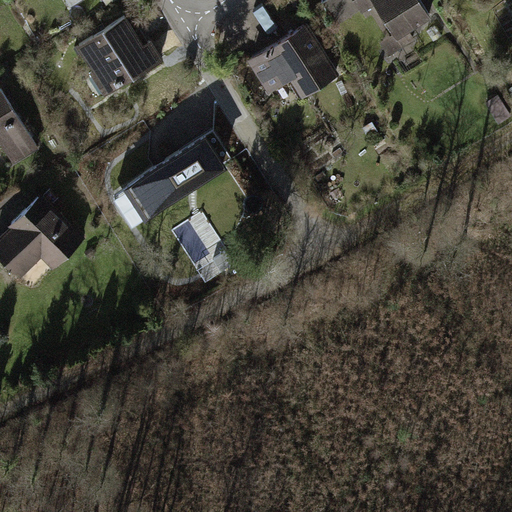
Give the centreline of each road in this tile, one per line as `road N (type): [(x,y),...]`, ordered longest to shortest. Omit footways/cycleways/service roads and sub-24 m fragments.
road 1 (track): [(0,410),(291,268),(317,240),(346,238),(511,146)]
road 2 (residential): [(189,31),(317,240)]
